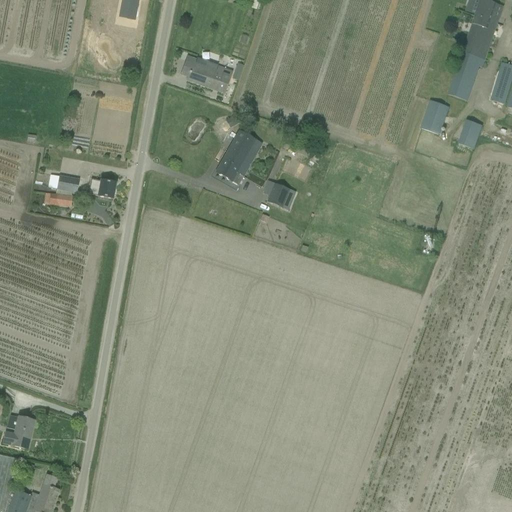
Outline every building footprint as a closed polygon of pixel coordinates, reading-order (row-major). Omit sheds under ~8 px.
[(124,0),(122,13),(130,14),(129,19),(137,21),(140,0),(124,0)] [(481,0),(467,40),(489,48),(499,19),(503,7),(496,5),(481,0)] [(467,40),(460,61),(482,69),(489,48),(467,40)] [(211,67),(198,62),(187,58),(181,75),(188,78),(187,81),(225,95),(230,80),(233,73),(211,66),(211,67)] [(441,64),(438,74),(447,76),(449,66),(441,64)] [(505,106),(511,83),(511,67),(502,64),(490,101),(505,106)] [(237,66),(231,80),(237,83),(242,68),(237,66)] [(455,76),(453,80),(452,85),(448,96),(467,102),(474,83),(455,76)] [(431,102),(421,130),(439,136),(449,109),(431,102)] [(227,121),(231,129),(238,125),(233,117),(227,121)] [(483,128),(482,127),(466,122),(458,145),(474,151),(483,128)] [(227,153),(250,166),(262,145),(239,132),(227,153)] [(215,174),(238,187),(250,166),(227,153),(215,174)] [(49,205),(69,208),(71,198),(70,198),(71,193),(76,193),(78,182),(59,178),(57,190),(56,196),(50,195),(49,205)] [(98,198),(112,200),(115,185),(101,182),(101,183),(91,181),(88,195),(98,196),(98,198)] [(267,203),(282,210),(289,192),(274,185),(271,194),(267,203)] [(262,216),(259,222),(266,225),(269,219),(262,216)] [(2,444),(27,450),(34,422),(17,418),(13,435),(5,433),(2,444)] [(51,511),(58,492),(53,490),(56,480),(47,476),(43,486),(38,500),(31,498),(31,497),(15,492),(10,490),(16,461),(0,456),(0,511),(51,511)]
